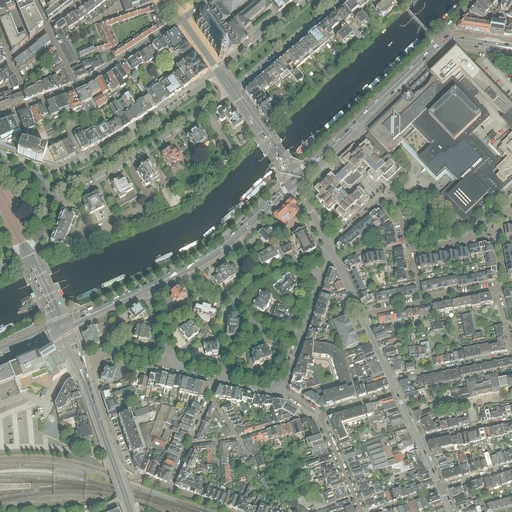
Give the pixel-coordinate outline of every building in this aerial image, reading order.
[(0,0),(0,15),(6,13),(14,10),(10,0),(0,0)] [(12,0),(29,39),(42,28),(42,26),(29,0),(12,0)] [(37,0),(44,14),(49,11),(53,7),(57,4),(62,1),(62,0),(37,0)] [(88,4),(87,5),(92,12),(96,8),(92,1),(91,0),(90,1),(89,2),(88,2),(88,3),(88,4)] [(92,0),(93,0),(92,1),(96,8),(101,4),(97,0),(92,0)] [(150,0),(120,0),(125,13),(133,10),(131,6),(140,3),(141,7),(152,4),(150,0)] [(223,60),(226,57),(226,56),(227,56),(227,55),(231,52),(234,50),(235,50),(235,49),(239,46),(235,41),(236,41),(235,41),(222,22),(226,19),(227,18),(229,16),(216,0),(212,0),(208,4),(212,9),(208,12),(206,11),(206,10),(205,9),(205,10),(203,10),(203,9),(202,10),(200,12),(199,11),(199,12),(198,15),(198,16),(199,18),(197,20),(196,20),(196,21),(196,22),(195,22),(195,23),(196,23),(197,24),(196,25),(197,25),(200,29),(200,30),(201,30),(204,34),(203,34),(204,35),(207,39),(207,40),(208,39),(211,44),(210,44),(211,45),(211,44),(214,49),(214,50),(215,49),(218,53),(218,55),(218,58),(223,60)] [(224,0),(222,2),(231,14),(235,10),(238,13),(239,13),(252,1),(250,0),(224,0)] [(252,1),(239,13),(241,15),(235,20),(244,30),(250,25),(249,24),(251,22),(250,21),(262,12),(262,13),(264,11),(265,12),(272,7),(265,0),(258,0),(254,4),(252,1)] [(285,7),(279,0),(273,0),(270,3),(278,12),(281,10),(285,7)] [(351,0),(343,7),(344,7),(350,15),(357,8),(351,1),(351,0)] [(364,6),(359,0),(351,0),(351,1),(357,8),(359,10),(364,6)] [(377,0),(378,0),(381,4),(379,5),(375,9),(379,14),(381,13),(383,16),(389,11),(388,10),(393,6),(387,0),(377,0)] [(481,0),(479,2),(488,11),(493,6),(485,0),(481,0)] [(508,13),(511,5),(511,0),(503,0),(501,8),(508,13)] [(66,8),(62,1),(57,4),(61,12),(66,8)] [(479,2),(475,7),(484,15),(485,14),(488,11),(479,2)] [(61,12),(57,4),(53,7),(57,15),(61,12)] [(82,9),(87,16),(92,12),(87,5),(86,4),(84,6),(83,7),(84,8),(82,9)] [(455,4),(440,18),(443,21),(458,6),(455,4)] [(100,21),(102,26),(101,26),(99,21),(95,23),(102,41),(113,37),(109,25),(112,24),(156,11),(153,5),(100,21)] [(57,15),(53,7),(49,11),(53,19),(57,15)] [(338,12),(337,12),(342,17),(346,23),(347,22),(348,22),(349,21),(349,20),(350,20),(350,21),(353,18),(350,15),(344,7),(343,7),(341,9),(337,12),(338,12)] [(494,20),(494,19),(492,19),(492,18),(488,18),(485,16),(486,15),(485,14),(484,15),(475,7),(469,13),(481,18),(483,16),(488,19),(488,20),(491,21),(492,21),(492,20),(494,20)] [(81,8),(78,10),(79,11),(84,18),(87,16),(82,9),(81,8)] [(53,19),(49,11),(44,14),(45,16),(48,22),(53,19)] [(76,12),(72,15),(79,25),(81,24),(79,21),(81,20),(84,18),(79,11),(77,13),(76,12)] [(0,21),(0,25),(11,53),(12,54),(28,40),(25,35),(17,39),(7,15),(6,13),(0,15),(0,20),(0,21)] [(356,17),(354,19),(361,28),(364,26),(365,26),(366,26),(366,25),(366,24),(369,22),(361,13),(359,15),(358,15),(357,15),(356,16),(356,17)] [(458,28),(465,29),(466,20),(468,20),(469,14),(469,13),(459,24),(457,26),(458,28)] [(63,22),(66,26),(71,33),(81,28),(80,26),(78,23),(72,15),(72,14),(63,22)] [(156,15),(152,17),(154,22),(155,25),(158,30),(160,28),(163,26),(162,26),(161,22),(160,20),(157,14),(156,14),(156,15)] [(324,24),(333,36),(340,29),(341,29),(340,28),(338,25),(342,22),(335,14),(330,18),(327,21),(324,24)] [(506,21),(494,19),(494,20),(492,20),(492,21),(490,33),(503,35),(505,23),(506,21)] [(226,26),(240,45),(240,44),(241,44),(244,42),(244,41),(246,40),(248,38),(233,20),(226,26)] [(511,22),(506,21),(505,23),(503,35),(510,36),(511,35),(511,22)] [(55,34),(55,35),(66,26),(63,22),(62,22),(53,30),(55,35),(55,34)] [(484,23),(483,23),(482,32),(490,33),(491,24),(484,23)] [(334,36),(333,36),(324,24),(320,27),(316,30),(326,43),(331,39),(334,37),(334,36)] [(130,48),(158,30),(155,25),(112,53),(114,57),(118,55),(126,50),(130,48)] [(341,29),(340,29),(341,30),(337,34),(338,35),(335,37),(343,47),(344,47),(344,46),(344,45),(349,41),(350,41),(351,41),(351,40),(351,39),(354,37),(346,28),(345,30),(342,27),(341,27),(340,27),(340,28),(341,29)] [(73,39),(83,33),(81,29),(70,34),(73,39)] [(176,29),(174,31),(170,34),(169,34),(168,35),(163,38),(168,46),(170,49),(173,46),(183,39),(178,32),(176,29)] [(308,37),(318,50),(319,51),(323,48),(322,47),(326,44),(324,42),(315,31),(311,34),(308,37)] [(41,39),(47,49),(52,45),(51,42),(47,35),(41,39)] [(58,40),(60,43),(61,45),(60,45),(61,45),(67,42),(64,37),(58,40)] [(308,37),(303,41),(313,54),(314,54),(315,53),(316,53),(315,52),(318,50),(308,37)] [(112,48),(117,46),(114,38),(103,42),(103,43),(101,44),(102,45),(95,48),(98,53),(112,47),(112,48)] [(402,52),(405,55),(420,41),(417,38),(413,41),(407,47),(402,52)] [(37,44),(42,52),(43,52),(47,49),(41,39),(36,43),(37,44)] [(164,50),(166,48),(168,47),(162,39),(157,42),(164,53),(165,52),(164,50)] [(187,45),(183,39),(173,46),(170,49),(167,51),(171,56),(177,52),(187,45)] [(303,41),(298,45),(309,58),(313,54),(303,41)] [(20,73),(22,76),(45,58),(44,55),(42,53),(47,49),(52,45),(51,42),(41,50),(37,44),(33,47),(29,50),(25,53),(22,56),(21,56),(18,58),(18,59),(14,61),(14,62),(20,72),(20,73)] [(157,42),(152,46),(158,54),(159,56),(164,53),(157,42)] [(61,46),(70,64),(77,61),(68,43),(61,46)] [(91,45),(76,51),(79,58),(84,56),(84,55),(89,53),(90,55),(91,55),(90,53),(94,51),(91,45)] [(182,59),(192,52),(187,45),(177,52),(182,59)] [(294,49),(304,61),(309,58),(298,45),(294,49)] [(160,57),(159,56),(158,54),(157,55),(151,46),(147,49),(153,58),(156,56),(158,58),(160,57)] [(46,58),(55,52),(53,48),(44,54),(46,58)] [(143,52),(149,62),(152,60),(153,60),(152,61),(155,64),(156,63),(154,59),(153,58),(147,49),(143,52)] [(289,53),(299,65),(304,61),(294,49),(289,53)] [(472,83),(480,76),(478,74),(456,51),(431,75),(433,77),(443,87),(452,78),(460,71),(470,81),(472,83)] [(46,58),(49,64),(59,59),(55,52),(46,58)] [(149,62),(143,52),(138,55),(144,63),(146,67),(147,68),(149,67),(148,66),(147,64),(149,62)] [(299,65),(289,53),(285,57),(291,64),(295,69),(299,65)] [(397,57),(382,70),(385,74),(401,60),(404,57),(400,54),(397,57)] [(142,64),(144,63),(138,55),(133,58),(139,67),(142,64)] [(182,61),(181,62),(194,81),(195,81),(200,77),(200,78),(203,77),(202,76),(207,72),(195,55),(184,63),(182,61)] [(94,60),(98,69),(101,67),(105,65),(101,56),(97,57),(96,56),(94,57),(95,60),(94,60)] [(291,64),(285,57),(280,60),(278,62),(288,76),(296,85),(299,82),(301,83),(302,81),(302,80),(303,79),(296,71),(292,74),(287,68),(291,64)] [(131,71),(139,67),(133,58),(126,63),(131,71)] [(51,68),(61,64),(61,63),(59,59),(49,64),(51,68)] [(89,61),(91,66),(94,71),(98,69),(94,60),(93,59),(89,61)] [(90,74),(94,71),(91,66),(90,67),(88,61),(85,63),(90,74)] [(194,81),(181,62),(175,66),(178,71),(188,85),(189,85),(189,86),(191,84),(191,83),(194,81)] [(288,76),(278,62),(271,68),(278,77),(284,85),(288,82),(292,88),(296,85),(288,76)] [(85,63),(81,64),(87,76),(90,74),(85,63)] [(127,77),(129,79),(133,76),(125,63),(121,66),(127,77)] [(60,71),(60,73),(65,71),(64,69),(62,64),(54,68),(56,73),(60,71)] [(14,77),(9,67),(7,67),(3,70),(7,81),(8,83),(5,85),(6,87),(10,84),(10,83),(9,80),(13,77),(14,77)] [(120,67),(115,70),(123,83),(123,82),(129,79),(127,77),(126,77),(120,67)] [(79,70),(74,72),(76,78),(77,79),(79,79),(80,79),(87,76),(83,68),(81,69),(82,71),(80,72),(79,70)] [(271,68),(265,73),(274,85),(277,88),(280,85),(277,82),(276,82),(274,80),(278,77),(271,68)] [(170,69),(168,70),(173,77),(175,80),(176,79),(182,88),(183,89),(188,85),(178,71),(173,74),(170,69)] [(3,70),(0,72),(0,79),(1,82),(2,83),(3,82),(5,85),(8,83),(7,81),(3,70)] [(123,83),(115,70),(111,73),(119,88),(120,89),(125,86),(123,82),(123,83)] [(46,80),(52,90),(57,88),(51,75),(50,75),(48,71),(45,72),(48,79),(46,80)] [(58,77),(62,87),(66,85),(64,79),(60,73),(60,71),(56,73),(58,77)] [(60,73),(64,79),(69,77),(65,71),(60,73)] [(381,72),(363,89),(366,93),(385,76),(381,72)] [(111,73),(107,75),(111,84),(114,89),(115,90),(119,88),(111,73)] [(265,73),(259,78),(268,89),(274,85),(265,73)] [(57,88),(62,87),(58,77),(55,78),(53,74),(51,75),(57,88)] [(111,84),(107,75),(102,78),(107,87),(110,86),(112,90),(114,89),(115,90),(114,89),(111,84)] [(163,78),(158,81),(160,85),(160,86),(169,98),(171,97),(174,95),(174,96),(177,94),(176,93),(181,90),(181,89),(172,77),(172,76),(171,76),(171,75),(170,75),(170,76),(169,76),(169,77),(170,78),(165,81),(163,78)] [(141,98),(142,99),(150,111),(154,109),(156,107),(144,90),(135,76),(132,78),(134,82),(135,81),(144,95),(141,97),(141,98)] [(505,118),(511,110),(511,109),(480,76),(472,83),(505,118)] [(10,84),(13,91),(18,90),(17,86),(13,77),(9,80),(10,83),(10,84)] [(46,93),(52,90),(46,80),(43,81),(41,77),(39,78),(46,93)] [(496,169),(501,164),(492,155),(488,159),(468,138),(489,117),(464,91),(471,85),(466,81),(463,84),(462,83),(459,85),(452,78),(443,87),(433,77),(432,79),(430,82),(430,83),(428,85),(427,86),(425,89),(423,91),(420,92),(419,93),(416,94),(413,95),(411,94),(409,93),(407,93),(406,94),(404,95),(403,97),(403,99),(369,132),(390,154),(401,144),(437,181),(445,173),(455,183),(440,197),(448,206),(465,223),(496,194),(497,193),(505,185),(503,184),(496,177),(500,173),(496,169)] [(35,84),(41,95),(46,93),(39,78),(37,79),(39,83),(35,84)] [(101,78),(95,82),(103,97),(109,94),(108,92),(107,93),(107,92),(108,92),(109,91),(101,79),(101,78)] [(259,78),(254,82),(259,89),(262,92),(263,93),(268,89),(259,78)] [(31,88),(35,97),(41,95),(35,84),(34,81),(32,82),(33,86),(34,86),(34,87),(31,88)] [(169,98),(160,86),(157,81),(154,83),(157,86),(153,89),(151,86),(146,89),(144,90),(156,107),(158,106),(162,103),(164,101),(169,98)] [(97,98),(93,100),(97,109),(101,106),(106,104),(103,97),(95,82),(93,83),(87,87),(86,88),(90,98),(96,95),(97,98)] [(254,92),(257,90),(259,89),(254,82),(249,86),(254,92)] [(26,91),(29,99),(35,97),(31,88),(30,86),(28,87),(28,89),(29,89),(26,91)] [(248,96),(254,92),(249,86),(245,89),(245,92),(248,96)] [(90,98),(86,88),(75,92),(83,109),(87,118),(98,112),(92,101),(90,98)] [(16,104),(23,101),(23,100),(20,93),(20,92),(18,90),(13,91),(11,92),(16,104)] [(248,96),(252,101),(261,95),(257,90),(254,92),(248,96)] [(23,100),(23,101),(29,99),(26,91),(20,93),(23,100)] [(11,92),(1,95),(6,108),(11,106),(16,104),(11,92)] [(72,114),(81,110),(83,109),(75,92),(65,96),(71,113),(72,114)] [(360,92),(346,105),(349,109),(363,96),(360,92)] [(126,106),(135,121),(138,119),(138,120),(142,117),(144,115),(137,105),(134,107),(129,100),(132,98),(129,93),(127,95),(127,94),(122,97),(121,95),(119,97),(120,100),(122,99),(126,106)] [(263,94),(261,95),(252,101),(256,107),(267,100),(263,94)] [(112,105),(106,95),(103,97),(106,104),(101,106),(103,110),(108,107),(114,116),(116,119),(122,129),(129,125),(116,103),(115,103),(112,105)] [(123,114),(130,124),(135,121),(126,106),(122,99),(120,100),(119,97),(118,95),(113,98),(115,103),(116,103),(116,102),(123,114)] [(257,108),(260,113),(269,106),(267,104),(271,101),(273,103),(278,100),(275,95),(270,99),(257,108)] [(65,96),(53,101),(58,114),(60,119),(72,114),(71,113),(65,96)] [(150,111),(142,99),(141,98),(139,100),(139,101),(136,103),(137,105),(144,115),(150,111)] [(58,114),(53,101),(47,103),(47,104),(44,105),(52,122),(54,122),(54,121),(60,119),(58,114)] [(43,105),(36,107),(43,121),(45,120),(44,117),(47,116),(47,115),(47,114),(43,105)] [(216,113),(219,117),(219,119),(220,121),(221,121),(226,118),(226,119),(227,118),(231,114),(227,108),(224,109),(224,108),(224,107),(224,106),(224,105),(222,107),(222,108),(222,109),(221,110),(220,110),(216,113)] [(263,117),(276,108),(272,111),(269,106),(260,113),(263,117)] [(37,124),(43,121),(36,107),(30,109),(37,124)] [(266,121),(267,121),(268,122),(268,121),(275,116),(276,117),(280,114),(278,111),(276,108),(263,117),(266,121)] [(83,109),(81,110),(91,129),(93,128),(87,118),(83,109)] [(34,128),(28,110),(28,111),(18,115),(18,114),(22,127),(25,134),(29,133),(28,130),(34,128)] [(342,110),(321,129),(324,132),(345,113),(342,110)] [(511,111),(502,121),(504,123),(511,131),(511,133),(508,138),(501,145),(503,146),(497,152),(505,160),(501,164),(496,169),(500,173),(496,177),(503,184),(503,183),(507,180),(506,179),(508,177),(508,178),(511,174),(511,111)] [(231,121),(232,123),(239,118),(238,116),(235,112),(231,114),(227,118),(230,122),(231,121)] [(0,143),(20,134),(19,130),(19,129),(19,127),(19,126),(19,125),(18,123),(17,121),(16,120),(15,118),(14,118),(14,119),(13,116),(14,116),(0,121),(0,143)] [(235,129),(243,123),(240,119),(239,118),(232,123),(231,124),(234,128),(235,129)] [(112,135),(117,132),(111,123),(109,119),(106,121),(104,119),(103,120),(105,123),(104,123),(112,135)] [(117,132),(122,129),(116,119),(111,123),(117,132)] [(94,126),(102,141),(106,139),(108,138),(112,136),(112,135),(104,123),(99,126),(98,124),(94,126)] [(76,137),(75,139),(81,150),(83,151),(87,149),(89,148),(82,134),(80,129),(73,132),(76,137)] [(194,130),(191,132),(202,147),(208,143),(199,130),(199,129),(198,129),(195,132),(195,131),(194,130)] [(54,141),(59,139),(54,130),(47,134),(49,138),(52,136),(54,141)] [(83,135),(90,148),(94,146),(97,145),(97,144),(100,143),(93,130),(83,135)] [(497,136),(493,131),(487,137),(491,142),(497,136)] [(196,151),(202,147),(191,132),(189,133),(190,134),(190,135),(187,137),(186,138),(187,138),(196,151)] [(320,132),(304,146),(307,149),(322,135),(320,132)] [(61,162),(54,147),(53,146),(49,148),(45,147),(45,148),(23,141),(21,135),(22,134),(21,133),(20,134),(0,143),(0,151),(1,152),(2,152),(3,153),(5,154),(6,154),(7,154),(8,155),(10,155),(12,156),(13,156),(16,156),(19,158),(23,159),(24,159),(26,160),(28,161),(31,162),(32,163),(34,164),(35,164),(35,165),(36,165),(37,165),(38,164),(39,164),(40,164),(41,163),(41,164),(42,163),(42,162),(43,160),(47,161),(46,165),(49,167),(55,164),(55,163),(57,162),(58,163),(60,162),(61,162)] [(385,184),(388,188),(392,183),(393,184),(402,176),(399,173),(402,171),(397,165),(389,158),(390,157),(376,142),(369,134),(364,139),(363,138),(362,138),(361,139),(361,140),(362,141),(364,143),(359,149),(355,145),(339,160),(339,161),(338,162),(336,172),(339,176),(344,181),(348,186),(352,186),(362,176),(360,174),(366,168),(370,173),(367,175),(376,184),(380,180),(384,185),(385,184)] [(54,147),(61,162),(68,159),(61,144),(59,139),(54,141),(57,146),(54,147)] [(61,144),(68,159),(75,155),(74,152),(73,150),(75,150),(74,147),(73,148),(68,139),(65,140),(65,142),(61,144)] [(214,139),(211,141),(216,148),(219,146),(214,139)] [(262,155),(262,156),(263,157),(265,157),(280,143),(281,142),(281,141),(280,140),(279,140),(263,154),(262,155)] [(187,152),(183,146),(181,148),(187,157),(189,155),(194,162),(195,163),(196,162),(197,162),(197,161),(197,160),(190,150),(187,152)] [(171,148),(161,154),(162,156),(162,157),(163,159),(164,159),(168,166),(169,166),(170,168),(172,168),(174,168),(174,166),(173,163),(181,158),(179,156),(180,155),(178,153),(176,151),(175,152),(174,151),(173,152),(171,148)] [(149,162),(145,165),(154,179),(156,181),(160,179),(150,162),(149,162)] [(151,181),(154,179),(145,165),(141,167),(141,169),(151,184),(154,189),(155,188),(151,181)] [(151,184),(141,169),(137,171),(136,172),(137,172),(136,172),(143,182),(141,183),(143,187),(145,186),(147,186),(151,184)] [(311,187),(310,187),(310,188),(310,189),(311,189),(308,191),(311,194),(312,194),(316,199),(320,204),(322,203),(325,206),(323,207),(329,213),(337,205),(340,209),(336,212),(340,216),(337,219),(341,223),(345,219),(347,221),(356,212),(356,211),(355,210),(354,210),(353,211),(351,209),(356,204),(360,208),(370,199),(363,192),(365,190),(360,186),(354,192),(356,194),(350,199),(338,187),(344,181),(339,176),(335,179),(329,172),(313,187),(312,187),(311,187)] [(246,198),(249,201),(272,179),(269,175),(266,178),(251,193),(246,198)] [(124,179),(117,183),(116,181),(111,184),(113,188),(112,189),(114,193),(115,193),(118,198),(118,197),(118,198),(114,200),(118,207),(136,198),(133,190),(132,191),(129,185),(127,186),(124,179)] [(90,197),(97,213),(98,213),(97,211),(104,207),(102,203),(103,202),(103,201),(103,200),(103,199),(101,198),(101,197),(100,198),(97,194),(90,197)] [(100,219),(97,213),(90,197),(83,201),(85,204),(84,208),(85,210),(88,211),(90,214),(94,212),(95,214),(94,215),(97,220),(100,219)] [(242,200),(219,221),(223,225),(245,204),(242,200)] [(295,207),(296,206),(297,205),(296,205),(297,205),(296,205),(292,201),(292,200),(291,201),(292,201),(290,202),(289,203),(288,203),(288,204),(287,205),(287,206),(279,213),(278,213),(275,217),(275,216),(274,217),(275,217),(279,221),(279,222),(279,221),(283,226),(282,226),(283,226),(285,228),(287,225),(287,224),(286,223),(290,219),(291,220),(292,218),(292,219),(293,219),(293,218),(300,212),(300,211),(297,208),(296,208),(295,207)] [(374,224),(385,215),(382,212),(381,213),(378,209),(338,242),(340,244),(346,252),(352,247),(350,245),(354,241),(357,243),(358,242),(356,239),(358,237),(361,240),(364,237),(361,235),(366,231),(368,233),(372,231),(369,228),(374,224)] [(61,212),(58,221),(50,241),(68,248),(71,241),(65,239),(70,228),(70,226),(73,227),(75,222),(72,221),(74,217),(77,218),(79,214),(77,212),(72,210),(72,211),(71,211),(69,211),(68,214),(67,213),(66,213),(62,212),(61,212)] [(388,221),(389,220),(385,215),(374,224),(376,227),(380,224),(382,226),(383,226),(391,224),(390,223),(388,221)] [(217,224),(201,236),(204,240),(219,227),(217,224)] [(391,224),(383,226),(382,227),(384,232),(385,232),(386,237),(395,234),(392,225),(391,226),(391,225),(391,224)] [(274,242),(278,238),(276,236),(277,235),(269,227),(264,232),(263,231),(259,235),(262,238),(261,239),(264,243),(266,242),(267,243),(270,240),(271,241),(272,239),(274,242)] [(306,229),(302,231),(301,231),(297,233),(294,235),(294,236),(289,239),(290,240),(280,246),(284,255),(294,250),(298,258),(303,256),(308,254),(309,255),(310,255),(311,254),(312,254),(312,253),(312,252),(312,251),(317,249),(314,243),(313,243),(308,235),(309,234),(306,229)] [(397,243),(397,241),(395,234),(386,237),(387,241),(385,242),(386,248),(388,247),(396,245),(396,243),(397,243)] [(200,239),(176,251),(178,255),(202,243),(200,239)] [(484,273),(486,282),(493,281),(493,279),(498,278),(492,247),(490,248),(489,243),(482,244),(485,256),(485,259),(482,260),(482,262),(486,261),(487,267),(483,268),(484,273)] [(346,252),(340,244),(336,247),(343,255),(346,252)] [(471,255),(471,259),(473,258),(473,255),(479,254),(479,257),(485,256),(482,244),(469,247),(471,255)] [(279,258),(274,248),(257,257),(262,267),(279,258)] [(456,251),(445,253),(442,253),(442,254),(440,255),(440,253),(436,254),(437,256),(435,256),(435,255),(417,258),(417,259),(416,259),(417,268),(423,267),(423,266),(432,265),(433,266),(438,265),(438,263),(443,262),(443,263),(448,262),(448,261),(453,260),(453,262),(459,261),(458,258),(463,258),(463,259),(469,258),(468,249),(466,249),(466,248),(457,250),(457,252),(456,252),(456,251)] [(404,259),(405,258),(403,249),(394,251),(393,251),(395,262),(404,260),(404,259)] [(385,262),(384,255),(383,251),(382,251),(382,252),(364,256),(364,255),(362,255),(364,266),(370,265),(370,264),(380,262),(380,263),(385,262)] [(173,252),(154,260),(156,265),(175,256),(173,252)] [(357,256),(350,259),(353,265),(360,262),(357,256)] [(343,264),(346,269),(353,265),(350,259),(347,260),(348,262),(343,264)] [(404,260),(395,262),(396,267),(397,267),(398,271),(405,270),(407,270),(405,261),(404,261),(404,260)] [(237,272),(241,270),(235,262),(234,261),(232,262),(232,264),(228,267),(227,265),(226,265),(216,272),(217,275),(213,277),(213,278),(218,286),(223,283),(223,284),(234,276),(238,273),(237,272)] [(360,262),(353,265),(346,269),(348,273),(359,268),(358,265),(361,264),(360,262)] [(149,263),(129,272),(131,277),(151,267),(149,263)] [(330,270),(326,280),(332,282),(336,272),(335,271),(335,270),(335,268),(333,268),(332,269),(331,270),(330,270)] [(348,273),(350,278),(358,274),(357,272),(360,270),(359,268),(348,273)] [(395,272),(396,278),(397,277),(398,282),(407,281),(406,277),(406,275),(405,272),(404,272),(404,271),(405,270),(398,271),(395,272)] [(466,273),(468,285),(478,284),(476,271),(474,272),(474,275),(468,276),(468,273),(466,273)] [(478,284),(481,283),(486,282),(484,273),(478,274),(478,271),(476,271),(478,284)] [(332,289),(333,289),(336,289),(335,287),(342,284),(336,272),(332,282),(331,285),(333,286),(332,289)] [(125,273),(100,285),(103,290),(127,278),(125,273)] [(350,278),(352,283),(360,279),(359,276),(362,275),(361,273),(358,274),(350,278)] [(458,287),(465,286),(468,285),(466,273),(464,274),(464,277),(458,278),(458,275),(456,275),(458,285),(457,285),(458,287)] [(283,285),(290,292),(292,290),(293,292),(298,288),(296,286),(297,286),(289,277),(284,282),(285,283),(283,285)] [(352,283),(354,288),(366,282),(365,280),(362,282),(360,279),(352,283)] [(324,286),(332,289),(333,286),(331,285),(332,282),(326,280),(324,286)] [(354,288),(356,292),(365,288),(363,286),(367,284),(366,282),(354,288)] [(336,289),(333,289),(332,294),(337,292),(338,294),(345,291),(342,284),(335,287),(336,289)] [(290,292),(283,285),(281,287),(280,286),(275,290),(283,298),(284,298),(285,300),(289,296),(287,294),(290,292)] [(97,287),(76,297),(78,301),(99,291),(97,287)] [(170,297),(173,302),(175,301),(176,303),(180,300),(181,301),(187,297),(184,293),(185,293),(183,290),(182,290),(180,287),(177,289),(177,288),(174,290),(175,290),(172,292),(171,292),(171,293),(170,293),(170,294),(171,295),(172,295),(172,296),(170,297)] [(359,297),(370,292),(369,290),(366,291),(365,288),(356,292),(359,297)] [(261,296),(258,300),(268,305),(270,301),(269,301),(272,297),(263,292),(262,293),(261,293),(260,295),(261,296)] [(372,296),(370,292),(359,297),(361,302),(362,301),(372,296)] [(320,300),(330,303),(332,298),(322,295),(321,297),(321,296),(320,300)] [(365,305),(372,302),(374,301),(372,296),(362,301),(365,305)] [(472,307),(472,308),(480,306),(479,296),(470,298),(472,307)] [(454,310),(459,309),(472,307),(470,298),(452,302),(454,310)] [(266,309),(268,305),(258,300),(256,304),(255,303),(253,308),(257,311),(258,310),(263,313),(265,309),(266,309)] [(330,303),(320,300),(319,302),(318,305),(328,308),(330,303)] [(452,302),(443,304),(444,311),(453,309),(453,310),(454,310),(452,302)] [(148,318),(148,317),(148,316),(147,315),(146,314),(144,312),(145,312),(145,311),(144,312),(144,311),(145,311),(145,310),(145,309),(144,309),(143,308),(142,309),(139,304),(138,304),(128,311),(128,312),(131,316),(129,318),(132,321),(134,320),(136,319),(137,320),(138,319),(139,319),(141,318),(141,319),(143,317),(145,320),(147,318),(148,318)] [(211,308),(201,305),(201,306),(195,304),(195,306),(194,306),(192,314),(196,315),(198,315),(198,318),(209,322),(210,319),(214,320),(214,318),(216,313),(212,312),(213,309),(211,308)] [(282,319),(286,308),(283,307),(283,306),(277,304),(274,316),(274,318),(276,319),(278,317),(282,319)] [(286,308),(282,319),(286,320),(287,322),(289,323),(291,321),(295,310),(289,308),(288,309),(286,308)] [(325,313),(317,310),(316,313),(315,316),(315,317),(319,318),(325,320),(328,319),(327,317),(330,316),(329,313),(325,313)] [(227,319),(227,325),(237,326),(238,322),(237,321),(238,319),(235,318),(235,315),(230,314),(229,319),(227,319)] [(313,320),(311,326),(320,329),(320,327),(327,330),(327,329),(328,325),(323,324),(325,320),(319,318),(315,317),(315,318),(314,318),(314,320),(313,320)] [(357,346),(357,347),(361,345),(360,342),(358,343),(355,336),(354,333),(354,334),(351,327),(350,324),(346,318),(345,318),(346,318),(335,323),(334,323),(335,323),(346,348),(347,348),(350,347),(351,349),(357,346)] [(473,325),(472,320),(462,322),(463,325),(458,326),(459,328),(473,325)] [(445,323),(445,322),(431,324),(433,331),(443,329),(443,327),(446,327),(445,323)] [(194,336),(197,333),(194,329),(195,328),(193,326),(192,327),(189,323),(184,327),(184,326),(179,330),(182,334),(180,335),(182,338),(184,336),(187,341),(191,338),(192,340),(196,337),(194,336)] [(8,324),(0,327),(0,332),(10,328),(8,324)] [(147,343),(150,329),(146,328),(146,327),(140,325),(140,327),(136,325),(133,337),(138,339),(137,340),(147,343)] [(237,326),(227,325),(225,336),(234,337),(235,336),(236,331),(237,331),(237,326)] [(382,328),(382,327),(371,329),(374,336),(375,336),(375,337),(379,335),(386,332),(393,330),(392,325),(385,326),(385,328),(384,328),(383,327),(382,328)] [(98,345),(99,344),(98,340),(96,333),(99,332),(98,329),(97,326),(93,327),(88,329),(87,329),(88,332),(81,334),(82,335),(83,339),(83,340),(84,339),(85,344),(86,345),(90,343),(91,345),(93,345),(93,346),(94,346),(96,347),(98,345)] [(326,332),(327,330),(320,327),(320,329),(311,326),(309,332),(318,335),(319,335),(321,330),(326,332)] [(206,330),(203,328),(199,334),(203,337),(200,340),(203,342),(207,336),(204,334),(206,330)] [(476,335),(475,330),(464,332),(465,335),(461,336),(461,338),(465,337),(472,336),(476,335)] [(318,335),(309,332),(307,338),(306,341),(306,342),(306,343),(308,343),(312,342),(313,341),(314,342),(315,341),(318,335)] [(375,336),(374,336),(377,342),(387,339),(391,338),(395,337),(394,334),(389,336),(387,337),(385,334),(386,333),(386,332),(379,335),(375,337),(375,336)] [(412,342),(411,335),(407,336),(409,344),(410,346),(415,345),(415,342),(412,342)] [(503,337),(491,340),(492,343),(497,342),(499,352),(500,352),(507,351),(503,337)] [(387,339),(377,342),(380,349),(385,347),(390,346),(387,339)] [(491,354),(490,350),(489,343),(488,343),(488,341),(487,339),(485,340),(486,341),(485,341),(484,340),(483,341),(486,355),(491,354)] [(211,344),(210,344),(210,342),(208,342),(208,344),(203,344),(203,349),(205,349),(205,351),(204,351),(205,355),(211,355),(211,353),(218,352),(217,343),(216,343),(216,340),(212,340),(212,343),(211,343),(211,344)] [(490,350),(491,354),(499,352),(497,342),(492,343),(491,340),(488,341),(488,343),(489,343),(490,350)] [(475,358),(481,356),(478,346),(477,341),(472,342),(473,347),(475,358)] [(302,353),(302,354),(313,354),(316,355),(317,344),(316,343),(314,343),(313,343),(313,342),(308,344),(305,343),(303,348),(303,349),(302,350),(302,351),(302,352),(302,353)] [(415,347),(408,348),(410,357),(416,356),(417,361),(422,360),(424,360),(424,359),(429,358),(428,352),(430,352),(428,342),(420,344),(421,347),(415,348),(415,347)] [(467,344),(470,359),(475,358),(473,347),(470,348),(469,343),(467,344)] [(343,402),(346,401),(344,393),(354,390),(352,385),(349,374),(348,369),(344,357),(340,351),(334,347),(328,344),(317,344),(316,355),(325,355),(327,356),(329,356),(330,357),(331,358),(332,359),(333,360),(334,362),(342,388),(339,389),(323,394),(327,407),(343,402)] [(356,355),(361,353),(372,349),(370,345),(347,352),(349,357),(356,355)] [(267,346),(259,349),(263,360),(271,358),(267,346)] [(63,374),(66,372),(55,354),(51,348),(44,351),(38,354),(8,366),(14,379),(15,381),(33,374),(34,378),(47,373),(52,381),(59,377),(64,374),(63,374)] [(264,363),(263,360),(259,349),(250,352),(252,357),(251,357),(254,366),(258,364),(260,365),(263,364),(264,363)] [(374,354),(372,349),(361,353),(356,355),(358,361),(364,359),(374,354)] [(384,353),(387,359),(398,357),(398,356),(397,357),(396,350),(393,351),(392,351),(384,353)] [(321,385),(316,365),(314,361),(314,360),(313,360),(313,357),(313,354),(302,354),(301,356),(297,366),(307,367),(310,367),(312,372),(313,374),(312,374),(316,386),(321,385)] [(354,362),(355,364),(353,365),(354,367),(350,369),(351,372),(378,362),(374,354),(364,359),(358,361),(354,362)] [(362,376),(381,369),(378,362),(351,372),(353,377),(357,376),(362,374),(362,376)] [(395,362),(394,363),(394,364),(390,366),(391,368),(392,368),(394,373),(395,374),(402,373),(401,369),(403,369),(402,367),(406,366),(405,366),(405,362),(401,363),(401,362),(396,363),(395,362)] [(0,384),(14,379),(8,366),(0,369),(0,384)] [(305,372),(312,372),(310,367),(307,367),(297,366),(296,372),(295,372),(293,377),(294,377),(302,378),(306,378),(307,374),(305,374),(305,372)] [(102,374),(101,380),(104,381),(105,383),(107,384),(109,383),(112,384),(114,378),(116,379),(118,372),(116,371),(109,369),(109,370),(105,368),(103,374),(102,374)] [(374,378),(383,375),(381,369),(362,376),(362,374),(357,376),(353,377),(355,384),(359,383),(360,387),(364,386),(362,381),(371,378),(374,378)] [(452,370),(454,381),(460,379),(458,369),(452,370)] [(152,389),(155,373),(155,374),(152,373),(151,373),(151,374),(150,373),(148,382),(147,388),(152,389)] [(152,389),(156,390),(160,375),(159,375),(158,373),(156,373),(155,373),(152,389)] [(160,392),(163,393),(167,376),(162,374),(160,374),(160,375),(156,390),(157,390),(156,392),(160,393),(160,392)] [(464,400),(501,393),(500,390),(498,379),(497,374),(485,377),(486,379),(475,382),(474,379),(466,381),(467,383),(463,384),(464,389),(460,389),(460,388),(450,390),(452,398),(453,397),(455,405),(464,403),(464,400)] [(386,381),(383,375),(374,378),(366,380),(367,385),(376,383),(378,382),(379,384),(387,382),(386,381)] [(138,389),(144,390),(145,387),(145,388),(148,378),(140,376),(139,379),(136,379),(136,378),(135,378),(134,378),(132,385),(138,386),(138,389)] [(168,391),(171,392),(174,377),(170,376),(167,376),(163,393),(163,394),(167,395),(168,391)] [(417,381),(418,385),(424,384),(424,386),(424,387),(425,387),(423,376),(417,378),(418,381),(417,381)] [(176,388),(179,389),(182,379),(174,377),(171,392),(170,398),(173,399),(176,388)] [(294,377),(291,386),(305,382),(306,389),(307,389),(307,388),(315,386),(313,380),(309,381),(308,379),(306,379),(306,378),(302,378),(294,377)] [(509,388),(507,379),(506,378),(498,379),(500,390),(509,388)] [(186,380),(182,379),(179,389),(178,393),(182,394),(181,400),(184,400),(188,381),(186,380)] [(402,381),(406,388),(407,388),(407,387),(412,386),(409,379),(402,381)] [(64,385),(63,387),(76,392),(73,382),(70,380),(68,381),(67,382),(66,383),(64,385)] [(191,396),(195,383),(191,382),(191,381),(188,381),(184,400),(187,401),(188,396),(191,396)] [(305,382),(291,386),(290,388),(299,394),(302,390),(306,389),(305,382)] [(198,383),(195,383),(191,396),(195,397),(198,398),(201,384),(198,383)] [(358,398),(366,395),(365,390),(364,386),(360,387),(359,383),(355,384),(358,398)] [(381,391),(380,388),(379,385),(378,384),(377,385),(376,383),(375,383),(375,385),(371,386),(373,393),(381,391)] [(203,399),(204,399),(209,388),(208,385),(204,385),(203,384),(201,384),(198,398),(198,399),(203,400),(203,399)] [(221,397),(223,388),(222,387),(218,386),(214,395),(215,396),(221,397)] [(69,395),(76,392),(63,387),(60,392),(69,396),(69,395)] [(103,401),(103,402),(116,397),(133,392),(132,387),(120,391),(120,392),(112,394),(111,390),(109,390),(108,387),(104,388),(104,389),(102,388),(100,389),(99,391),(99,393),(101,394),(103,401)] [(415,391),(404,394),(407,400),(419,397),(429,394),(429,391),(426,392),(425,388),(415,391)] [(47,391),(44,389),(40,398),(42,399),(43,397),(44,398),(49,390),(48,390),(47,391)] [(233,390),(231,400),(231,401),(241,403),(241,402),(242,402),(241,399),(241,398),(242,396),(241,392),(238,391),(234,390),(233,390)] [(59,422),(63,421),(75,417),(68,397),(69,396),(60,392),(54,404),(58,417),(59,422)] [(68,397),(75,417),(85,414),(86,414),(78,392),(77,393),(76,392),(69,395),(69,396),(68,397)] [(242,396),(241,398),(248,400),(247,403),(247,405),(250,406),(251,404),(252,401),(254,395),(244,393),(242,392),(241,392),(242,396)] [(303,397),(311,402),(316,394),(312,392),(305,394),(303,397)] [(322,398),(316,394),(311,402),(317,405),(322,398)] [(261,397),(255,395),(252,406),(262,408),(262,404),(262,402),(261,397)] [(120,409),(120,410),(121,409),(122,411),(131,407),(130,404),(125,406),(124,404),(118,406),(117,405),(119,404),(119,405),(119,404),(116,397),(103,402),(104,402),(104,403),(108,413),(107,413),(108,414),(120,409)] [(196,405),(198,399),(198,398),(195,397),(193,403),(192,403),(189,409),(198,413),(200,406),(196,405)] [(262,397),(261,397),(262,402),(262,404),(263,407),(264,410),(268,409),(272,409),(271,407),(272,400),(271,400),(271,399),(270,399),(268,399),(267,399),(266,399),(266,398),(265,398),(262,397),(263,397),(262,397)] [(324,399),(322,398),(317,405),(321,408),(326,407),(324,399)] [(382,406),(383,408),(395,404),(393,400),(392,399),(381,402),(382,406)] [(273,413),(276,423),(284,420),(283,420),(293,417),(288,413),(282,415),(279,404),(284,406),(286,403),(273,400),(272,400),(271,407),(272,409),(273,413)] [(381,402),(371,405),(373,411),(378,410),(377,407),(382,406),(381,402)] [(286,403),(284,406),(282,409),(288,413),(293,417),(294,417),(294,416),(297,411),(297,410),(293,408),(293,407),(290,406),(286,403)] [(176,434),(186,439),(188,434),(180,430),(165,423),(171,407),(154,404),(153,405),(155,411),(157,415),(154,420),(145,424),(146,427),(147,429),(148,432),(149,435),(149,437),(150,440),(151,442),(152,445),(153,447),(152,448),(163,451),(170,432),(176,434)] [(374,414),(375,416),(398,409),(397,409),(395,404),(383,408),(384,411),(374,414)] [(226,407),(222,408),(225,413),(233,410),(230,405),(226,407)] [(373,411),(371,405),(364,408),(367,419),(375,416),(374,414),(373,411)] [(431,410),(422,414),(420,408),(425,406),(426,405),(420,405),(412,407),(414,411),(413,412),(418,423),(421,421),(434,415),(431,410)] [(190,429),(173,421),(175,417),(177,412),(178,409),(171,407),(165,423),(180,430),(188,434),(190,429)] [(367,418),(364,407),(328,418),(336,437),(339,442),(349,438),(347,432),(344,425),(367,418)] [(496,409),(493,410),(493,411),(495,419),(499,418),(503,417),(500,407),(496,407),(496,409)] [(194,420),(195,418),(197,413),(186,408),(183,414),(185,415),(194,420)] [(121,409),(120,410),(108,415),(110,421),(118,418),(124,416),(122,411),(121,409)] [(233,410),(225,413),(228,417),(236,414),(239,413),(238,412),(235,413),(234,411),(237,410),(236,409),(233,410)] [(367,419),(370,425),(401,416),(398,410),(398,409),(375,416),(367,419)] [(192,424),(194,420),(185,415),(183,414),(177,412),(175,417),(188,422),(189,422),(192,424)] [(212,420),(213,421),(213,420),(215,418),(213,414),(208,412),(205,417),(212,420)] [(276,423),(273,413),(266,415),(268,421),(269,425),(270,425),(276,423)] [(85,414),(75,417),(63,421),(67,432),(76,429),(89,424),(85,414)] [(118,418),(129,451),(131,450),(131,451),(140,447),(129,414),(124,416),(118,418)] [(439,422),(441,431),(448,429),(446,420),(445,414),(440,415),(441,418),(445,417),(446,420),(439,422)] [(445,414),(446,420),(448,429),(453,428),(451,419),(447,420),(446,414),(445,414)] [(215,418),(213,420),(216,423),(217,424),(223,420),(220,415),(215,418)] [(421,421),(424,427),(433,423),(432,423),(431,424),(430,421),(437,418),(436,415),(434,415),(421,421)] [(451,419),(453,428),(458,427),(456,418),(453,419),(452,415),(450,415),(451,419)] [(404,424),(401,416),(370,425),(370,426),(371,425),(374,433),(378,431),(378,432),(389,429),(393,428),(404,424)] [(173,421),(190,429),(192,424),(189,422),(188,422),(175,417),(173,421)] [(205,417),(203,422),(211,426),(213,421),(212,420),(205,417)] [(219,429),(226,425),(223,420),(217,424),(216,425),(219,429)] [(290,423),(293,434),(293,435),(303,432),(303,430),(300,421),(299,420),(296,421),(293,422),(291,423),(290,423)] [(301,420),(303,426),(307,424),(308,429),(309,429),(309,428),(316,426),(313,422),(310,423),(309,421),(306,420),(301,420)] [(211,426),(203,422),(201,427),(208,431),(211,426)] [(435,426),(434,422),(433,423),(424,427),(426,433),(427,434),(428,434),(431,433),(432,433),(437,432),(435,426)] [(407,431),(404,424),(393,428),(395,434),(396,434),(407,431)] [(80,441),(93,437),(89,425),(76,429),(80,441)] [(221,434),(229,429),(226,425),(219,429),(221,434)] [(505,426),(500,427),(502,437),(504,436),(505,440),(508,440),(507,436),(507,434),(505,426)] [(208,431),(201,427),(199,432),(206,436),(208,431)] [(235,428),(239,435),(244,434),(241,428),(240,428),(239,427),(235,428)] [(277,427),(271,429),(274,439),(279,437),(280,438),(277,427)] [(498,443),(495,428),(489,429),(491,439),(495,438),(496,443),(498,443)] [(229,429),(221,434),(224,438),(232,437),(233,436),(229,429)] [(266,431),(269,441),(274,439),(271,429),(266,431)] [(484,430),(479,431),(481,441),(482,447),(483,447),(488,446),(486,440),(484,430)] [(266,431),(261,433),(263,440),(264,442),(269,441),(266,431)] [(388,437),(389,443),(409,436),(407,431),(396,434),(396,435),(388,437)] [(479,431),(474,433),(476,445),(479,444),(480,448),(480,447),(481,447),(482,447),(481,441),(479,431)] [(196,441),(204,440),(206,436),(199,432),(195,440),(196,441)] [(474,433),(467,434),(470,447),(476,446),(476,445),(474,433)] [(173,439),(174,439),(184,444),(186,439),(176,434),(173,439)] [(470,447),(467,434),(461,435),(464,446),(467,445),(468,450),(470,450),(469,447),(470,447)] [(312,438),(305,440),(306,442),(307,446),(308,445),(322,441),(320,437),(320,436),(312,438)] [(384,436),(363,444),(364,447),(381,441),(385,439),(384,436)] [(414,446),(412,442),(409,436),(389,443),(390,445),(397,442),(398,448),(399,449),(393,451),(394,454),(414,446)] [(349,438),(339,442),(342,450),(350,447),(352,446),(350,441),(352,440),(351,437),(349,438)] [(439,440),(439,441),(441,449),(447,448),(453,446),(451,438),(446,439),(444,439),(439,440)] [(184,444),(174,439),(172,444),(182,448),(184,444)] [(231,441),(231,449),(232,449),(233,450),(233,449),(239,445),(236,440),(231,441)] [(308,445),(310,450),(324,446),(322,441),(308,445)] [(364,447),(367,454),(368,458),(369,459),(371,463),(372,465),(374,471),(391,466),(396,464),(395,459),(387,462),(387,460),(385,454),(383,449),(381,441),(364,447)] [(428,445),(431,451),(441,449),(439,441),(430,443),(429,443),(428,445)] [(169,448),(180,452),(182,448),(172,444),(171,443),(170,446),(168,445),(167,447),(169,448)] [(200,451),(200,445),(193,446),(190,451),(196,453),(196,451),(200,451)] [(242,450),(239,445),(233,449),(233,450),(235,454),(242,450)] [(324,446),(310,450),(312,456),(315,455),(326,451),(324,446)] [(416,446),(414,446),(394,454),(397,454),(397,455),(394,456),(397,464),(405,462),(402,454),(407,452),(408,455),(417,451),(418,451),(416,446)] [(177,458),(179,454),(165,447),(163,452),(177,458)] [(352,451),(344,454),(344,455),(346,460),(357,457),(367,454),(364,447),(356,450),(352,451)] [(502,447),(500,448),(505,464),(510,462),(507,452),(504,453),(502,447)] [(500,453),(497,454),(500,465),(505,464),(500,448),(501,451),(500,451),(500,453)] [(434,458),(443,456),(441,449),(431,451),(434,458)] [(135,469),(138,470),(142,460),(144,457),(141,452),(142,452),(141,450),(132,454),(133,457),(132,458),(135,469)] [(235,454),(237,456),(238,458),(239,457),(240,457),(245,454),(242,450),(235,454)] [(494,467),(499,465),(496,456),(493,457),(491,450),(489,451),(491,457),(494,467)] [(145,474),(149,463),(150,462),(155,452),(152,451),(147,462),(142,460),(138,470),(138,471),(145,474)] [(190,451),(188,456),(197,460),(199,455),(196,453),(190,451)] [(311,458),(307,460),(308,463),(317,460),(328,455),(326,451),(315,455),(316,457),(312,459),(311,458)] [(406,455),(408,461),(419,457),(417,451),(408,455),(406,455)] [(165,458),(166,458),(175,462),(177,458),(163,452),(161,456),(165,458)] [(476,472),(482,471),(479,460),(475,461),(473,453),(471,454),(472,458),(476,472)] [(488,469),(493,467),(489,453),(485,454),(483,454),(484,457),(488,469)] [(248,459),(245,454),(240,457),(239,457),(241,463),(248,459)] [(464,454),(458,456),(464,476),(470,474),(464,454)] [(308,463),(304,464),(306,468),(308,469),(315,467),(315,469),(321,467),(332,463),(328,455),(317,460),(308,463)] [(443,456),(434,458),(437,465),(446,461),(451,459),(449,455),(444,456),(443,456)] [(150,462),(149,463),(145,474),(152,477),(160,457),(157,456),(154,463),(150,462)] [(197,460),(188,456),(186,462),(194,465),(197,460)] [(258,456),(254,457),(258,467),(262,466),(262,465),(265,464),(261,456),(259,457),(258,456)] [(159,480),(163,471),(160,469),(160,470),(156,468),(161,457),(160,457),(152,477),(159,480)] [(250,465),(252,470),(255,470),(255,469),(258,468),(258,467),(254,457),(249,459),(251,465),(250,465)] [(357,457),(346,460),(349,466),(359,462),(369,459),(368,458),(363,460),(363,459),(358,460),(357,457)] [(397,464),(396,464),(391,466),(394,476),(415,468),(413,465),(422,462),(419,457),(408,461),(405,462),(397,464)] [(160,461),(160,462),(173,468),(174,466),(175,462),(166,458),(165,458),(163,463),(160,461)] [(472,458),(466,459),(471,474),(476,472),(472,458)] [(446,461),(437,465),(438,465),(440,470),(453,466),(456,465),(455,462),(452,462),(451,459),(446,461)] [(160,469),(163,471),(170,474),(173,468),(160,462),(160,463),(160,464),(162,465),(160,469)] [(194,465),(186,462),(183,467),(192,471),(194,465)] [(359,462),(349,466),(352,471),(368,466),(372,465),(371,463),(361,467),(359,462)] [(416,471),(417,470),(424,467),(422,462),(413,465),(415,468),(416,471)] [(332,463),(321,467),(323,472),(321,472),(320,471),(313,473),(315,477),(324,473),(335,470),(332,463)] [(453,466),(440,470),(442,474),(454,470),(456,470),(456,467),(456,465),(453,466)] [(368,466),(352,471),(355,478),(363,475),(370,473),(369,470),(367,471),(367,469),(369,468),(368,466)] [(192,471),(183,467),(181,472),(189,476),(190,476),(192,471)] [(417,470),(416,471),(408,473),(410,477),(426,472),(424,467),(417,470)] [(454,470),(442,474),(445,481),(447,481),(451,480),(462,477),(460,469),(456,470),(454,470)] [(324,473),(322,474),(324,480),(326,480),(337,476),(335,470),(324,473)] [(159,480),(166,483),(170,474),(163,471),(159,480)] [(181,472),(177,482),(181,484),(182,482),(183,482),(184,479),(187,481),(189,476),(181,472)] [(428,475),(426,472),(410,477),(411,480),(414,478),(415,480),(428,475)] [(503,474),(498,475),(502,486),(505,485),(505,486),(504,486),(506,492),(509,492),(506,484),(503,474)] [(193,477),(194,484),(201,483),(200,475),(194,476),(193,477)] [(363,475),(355,478),(357,484),(366,481),(369,480),(368,478),(365,479),(363,475)] [(417,485),(418,484),(426,482),(431,480),(429,475),(428,475),(415,480),(416,483),(417,485)] [(494,488),(501,486),(498,475),(491,477),(494,488)] [(337,476),(326,480),(328,485),(329,485),(329,486),(340,482),(337,476)] [(265,477),(260,480),(265,490),(271,487),(265,477)] [(486,491),(493,488),(490,478),(482,480),(486,491)] [(181,484),(177,482),(175,486),(176,487),(176,486),(179,487),(178,488),(179,488),(182,489),(183,489),(186,490),(186,491),(189,485),(187,484),(188,481),(187,481),(184,479),(183,482),(182,482),(181,484)] [(429,489),(431,488),(434,487),(431,480),(426,482),(429,489)] [(482,480),(476,482),(478,490),(484,488),(483,487),(484,486),(482,480)] [(324,493),(326,495),(343,489),(343,488),(340,482),(329,486),(331,490),(324,493)] [(371,485),(359,489),(361,494),(382,487),(384,487),(382,482),(371,485)] [(397,500),(393,490),(390,491),(389,485),(391,484),(390,482),(387,483),(387,486),(393,501),(397,500)] [(424,490),(429,489),(426,482),(418,484),(419,486),(420,486),(422,489),(423,489),(424,490)] [(406,488),(407,491),(409,496),(413,494),(411,489),(409,486),(406,485),(406,483),(404,484),(406,488)] [(409,485),(409,486),(411,489),(413,494),(417,492),(414,484),(414,483),(409,485)] [(417,485),(416,483),(414,484),(417,492),(418,492),(424,490),(423,489),(422,489),(420,486),(419,486),(418,484),(417,485)] [(189,485),(186,491),(189,491),(189,492),(190,492),(192,493),(195,487),(194,487),(189,485)] [(466,493),(472,491),(471,485),(464,487),(466,493)] [(384,493),(385,494),(388,503),(393,501),(387,486),(384,487),(386,492),(384,493)] [(450,490),(450,492),(453,498),(464,494),(466,493),(464,487),(462,487),(462,486),(454,489),(450,490)] [(195,487),(192,493),(193,493),(196,494),(196,495),(196,494),(200,496),(199,496),(200,496),(202,490),(202,489),(200,489),(195,487)] [(202,497),(207,499),(211,489),(205,487),(202,497)] [(382,487),(361,494),(365,502),(374,499),(374,498),(377,497),(374,492),(375,492),(376,493),(377,493),(377,494),(383,492),(382,487)] [(409,496),(407,491),(406,488),(402,489),(401,487),(399,488),(400,490),(403,498),(409,496)] [(393,490),(397,500),(403,498),(400,490),(399,488),(393,490)] [(207,499),(212,501),(216,491),(211,489),(207,499)] [(343,489),(326,495),(328,501),(336,497),(345,494),(343,489)] [(212,501),(217,503),(221,492),(216,491),(212,501)] [(217,503),(222,504),(226,494),(221,492),(217,503)] [(226,494),(222,504),(227,507),(231,496),(226,494)] [(232,494),(231,496),(227,507),(233,509),(238,496),(232,494)] [(329,504),(347,497),(345,494),(336,497),(328,501),(329,504)] [(433,495),(430,497),(433,503),(440,501),(437,494),(434,495),(433,495)] [(453,499),(456,506),(466,503),(467,504),(470,503),(469,500),(467,501),(464,495),(453,499)] [(238,496),(233,509),(238,511),(243,499),(243,498),(238,496)] [(427,511),(426,509),(428,508),(424,498),(419,500),(422,510),(422,511),(427,511)] [(243,499),(238,511),(241,511),(243,511),(248,501),(243,499)] [(374,499),(365,502),(368,510),(377,507),(375,501),(374,499)] [(339,509),(350,505),(348,500),(337,504),(336,504),(336,505),(328,508),(328,511),(329,511),(337,510),(339,509)] [(414,502),(417,511),(418,511),(422,510),(419,500),(414,502)] [(433,503),(431,504),(433,509),(443,506),(440,501),(433,503)] [(476,508),(462,511),(481,511),(480,506),(478,501),(474,502),(476,508)] [(414,502),(408,504),(410,511),(416,511),(417,511),(414,502)] [(255,511),(258,504),(255,503),(253,506),(248,504),(244,511),(255,511)] [(457,507),(458,511),(459,511),(461,511),(462,511),(468,510),(467,507),(471,505),(470,503),(457,507)]
